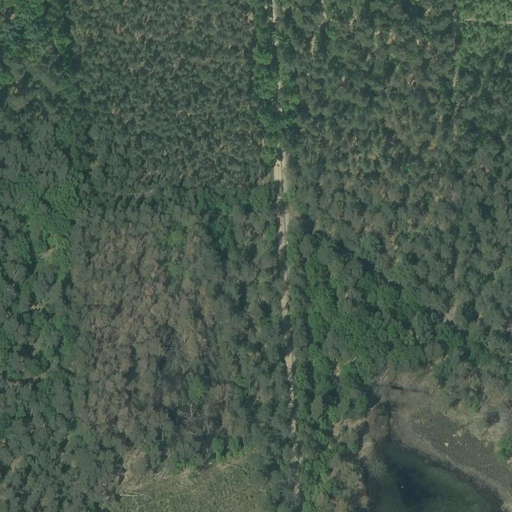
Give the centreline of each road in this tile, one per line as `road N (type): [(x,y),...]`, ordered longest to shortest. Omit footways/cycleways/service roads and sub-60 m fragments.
road 1 (track): [(454,330),(293,215),(70,221),(61,63),(53,43)]
road 2 (track): [(266,0),(297,511)]
road 3 (track): [(456,0),(454,330)]
road 4 (track): [(70,221),(64,243),(72,406),(68,417),(0,446)]
road 5 (track): [(455,59),(266,8)]
